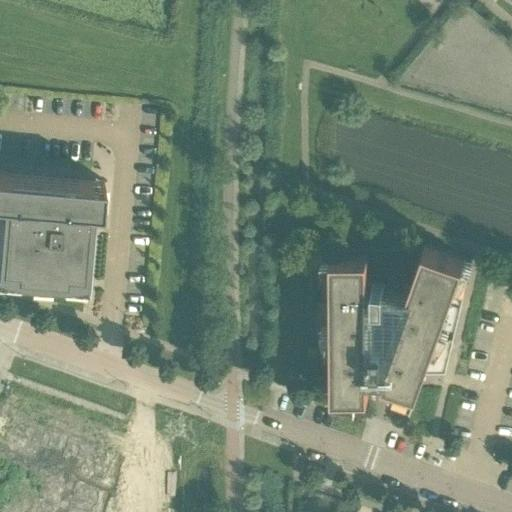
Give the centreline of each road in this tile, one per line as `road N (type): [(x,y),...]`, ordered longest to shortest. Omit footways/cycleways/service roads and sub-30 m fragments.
road 1 (residential): [(506,511),(231,407)]
road 2 (residential): [(231,407),(0,333)]
